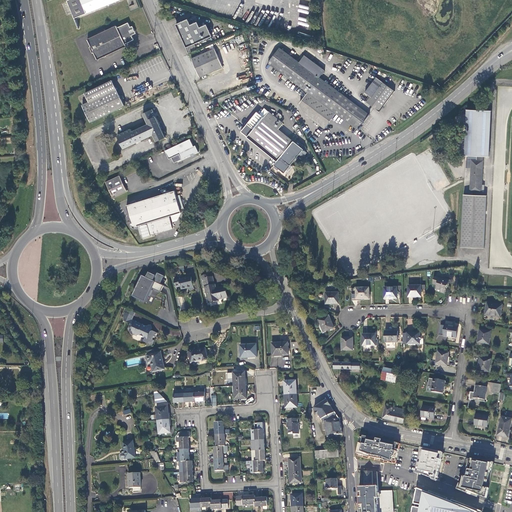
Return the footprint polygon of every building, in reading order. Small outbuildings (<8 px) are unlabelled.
[(74,20),(121,0),(73,0),(67,3),(74,20)] [(189,26),(186,20),(174,26),(182,41),(185,49),(204,40),(198,29),(196,23),(189,26)] [(96,60),(124,47),(124,45),(123,43),(126,42),(127,44),(132,42),(130,38),(135,36),(131,27),(129,28),(127,24),(116,29),(115,28),(87,41),(96,60)] [(198,29),(204,40),(211,37),(205,25),(198,29)] [(324,128),(336,113),(357,131),(368,116),(336,91),(338,89),(330,83),(328,85),(318,78),(324,71),(304,56),(299,63),(279,49),(269,62),(285,74),(289,77),(308,92),(299,103),(305,114),(324,128)] [(198,78),(221,68),(213,50),(190,60),(198,78)] [(378,112),(394,92),(376,78),(365,93),(371,98),(367,104),(378,112)] [(89,123),(123,107),(111,82),(84,94),(88,103),(81,106),(89,123)] [(464,194),(461,247),(484,248),(487,195),(473,194),(473,191),(482,192),(484,160),(477,159),(477,156),(489,157),(492,110),(466,108),(464,155),(468,156),(468,160),(471,160),(470,191),(468,191),(466,191),(466,194),(464,194)] [(285,124),(266,109),(262,114),(259,112),(242,132),(277,162),(273,166),(275,167),(274,169),(277,172),(278,170),(283,174),(283,173),(298,155),(302,159),(306,153),(281,130),(285,124)] [(165,139),(151,110),(142,115),(147,126),(131,133),(130,131),(117,137),(124,150),(152,136),(156,143),(165,139)] [(189,140),(164,152),(168,161),(171,159),(173,164),(181,161),(181,162),(185,160),(184,159),(193,155),(198,153),(195,147),(192,147),(189,140)] [(126,194),(118,177),(105,183),(113,200),(126,194)] [(182,215),(174,193),(171,193),(165,195),(127,208),(133,227),(131,227),(132,231),(135,232),(138,231),(137,229),(140,228),(144,240),(150,238),(150,237),(174,230),(174,228),(172,223),(170,218),(182,215)] [(208,277),(207,274),(203,275),(201,276),(203,287),(205,287),(209,304),(219,301),(218,299),(228,297),(225,286),(216,289),(215,284),(214,285),(213,279),(212,277),(208,277)] [(191,277),(175,281),(176,287),(181,285),(182,290),(189,288),(189,290),(194,289),(191,277)] [(445,294),(449,281),(445,279),(444,280),(435,277),(433,284),(437,285),(436,289),(441,290),(440,292),(445,294)] [(160,292),(163,285),(146,278),(145,280),(141,278),(133,296),(145,302),(151,290),(149,289),(149,287),(160,292)] [(421,286),(408,286),(409,298),(421,298),(421,290),(425,290),(425,285),(421,285),(421,286)] [(369,288),(356,288),(356,300),(369,300),(369,288)] [(397,288),(384,288),(385,299),(397,299),(397,288)] [(338,293),(326,293),(326,305),(339,304),(338,293)] [(503,305),(487,303),(486,308),(487,309),(486,316),(501,318),(503,305)] [(135,315),(126,311),(124,318),(124,323),(131,326),(129,329),(133,330),(132,333),(131,334),(132,335),(137,338),(139,337),(139,336),(146,340),(144,343),(152,347),(154,343),(152,342),(153,339),(155,339),(158,334),(153,332),(152,333),(149,327),(147,328),(143,326),(143,327),(132,322),(135,315)] [(334,328),(329,316),(319,320),(324,333),(334,328)] [(457,339),(459,327),(454,326),(454,327),(445,325),(445,326),(441,325),(439,335),(443,336),(457,339)] [(489,345),(491,332),(480,330),(478,343),(489,345)] [(398,331),(385,332),(385,343),(398,343),(398,331)] [(407,333),(403,333),(403,339),(407,339),(407,343),(407,344),(420,344),(420,333),(407,333)] [(376,334),(363,335),(363,346),(376,346),(376,334)] [(353,338),(342,338),(342,351),(353,351),(353,338)] [(288,343),(272,344),(272,356),(289,356),(288,343)] [(257,345),(240,346),(241,358),(257,358),(257,345)] [(208,360),(206,348),(195,351),(195,349),(188,351),(191,363),(203,361),(208,360)] [(161,352),(147,355),(148,363),(151,363),(152,373),(165,370),(161,352)] [(449,353),(438,352),(436,364),(447,366),(449,353)] [(286,366),(286,357),(278,357),(278,358),(271,358),(271,366),(286,366)] [(492,360),(480,358),(478,371),(490,372),(492,360)] [(384,368),(382,379),(381,380),(396,383),(398,371),(384,368)] [(233,373),(234,386),(246,386),(245,372),(233,373)] [(445,381),(434,379),(432,392),(443,394),(445,381)] [(284,382),(285,395),(297,394),(296,381),(284,382)] [(411,411),(417,390),(407,387),(408,383),(403,381),(400,390),(406,391),(404,399),(408,400),(405,409),(411,411)] [(247,399),(246,386),(234,386),(235,400),(247,399)] [(486,400),(487,388),(476,386),(474,398),(486,400)] [(205,389),(194,390),(195,402),(206,402),(205,389)] [(174,403),(185,403),(184,390),(173,391),(174,403)] [(194,390),(184,390),(185,403),(195,402),(194,390)] [(156,403),(167,402),(158,392),(155,393),(156,403)] [(298,408),(297,394),(285,395),(286,409),(298,408)] [(322,422),(322,425),(325,424),(325,422),(335,420),(335,419),(334,417),(337,415),(327,400),(314,408),(323,421),(322,422)] [(156,408),(157,421),(169,420),(168,406),(156,408)] [(407,411),(386,406),(383,419),(403,424),(407,411)] [(436,408),(423,406),(421,417),(434,419),(436,408)] [(489,416),(476,414),(474,425),(487,428),(489,416)] [(339,419),(337,415),(334,417),(335,419),(335,420),(325,422),(325,424),(322,425),(323,431),(326,430),(328,437),(342,435),(340,419),(339,419)] [(511,420),(511,419),(502,417),(498,436),(508,438),(511,420)] [(298,419),(286,420),(287,424),(288,424),(289,434),(294,434),(294,435),(299,435),(298,419)] [(169,420),(157,421),(159,434),(171,433),(169,420)] [(215,423),(216,435),(224,434),(230,434),(229,430),(224,430),(224,422),(215,423)] [(256,439),(256,441),(265,440),(264,423),(255,423),(255,430),(256,439)] [(180,443),(180,450),(189,449),(189,438),(191,438),(190,432),(179,433),(176,438),(176,443),(180,443)] [(225,446),(224,434),(216,435),(216,447),(223,447),(225,446)] [(359,443),(357,454),(365,455),(364,458),(376,460),(376,458),(382,459),(386,461),(386,463),(389,464),(390,463),(393,464),(394,461),(396,461),(398,450),(397,449),(398,443),(363,436),(362,443),(359,443)] [(251,441),(252,451),(265,450),(265,440),(256,441),(251,441)] [(122,460),(127,459),(135,458),(133,441),(123,443),(124,453),(121,454),(120,455),(120,459),(122,460)] [(214,447),(215,459),(226,458),(226,455),(225,455),(223,456),(223,447),(216,447),(214,447)] [(443,453),(422,448),(417,472),(437,480),(441,460),(443,460),(445,454),(443,453)] [(181,453),(181,462),(190,462),(189,449),(180,450),(181,453)] [(252,451),(253,462),(263,461),(266,461),(265,450),(252,451)] [(339,450),(316,452),(316,458),(339,457),(339,450)] [(160,461),(156,451),(149,452),(151,455),(152,455),(155,459),(157,463),(160,461)] [(227,463),(227,458),(226,458),(215,459),(216,471),(224,471),(224,470),(224,466),(224,463),(227,463)] [(289,459),(290,471),(301,470),(300,458),(289,459)] [(468,458),(461,490),(487,500),(495,463),(468,458)] [(264,473),(263,461),(253,462),(246,462),(247,466),(250,466),(251,474),(264,473)] [(193,472),(192,462),(190,462),(181,462),(179,462),(180,473),(193,472)] [(302,483),(301,470),(290,471),(290,484),(302,483)] [(377,471),(364,472),(364,486),(378,486),(377,471)] [(194,482),(193,472),(180,473),(180,483),(194,482)] [(141,488),(140,473),(129,474),(130,488),(133,488),(141,488)] [(338,486),(338,479),(326,480),(326,482),(324,482),(324,491),(338,490),(338,486)] [(392,511),(392,491),(378,491),(378,486),(364,486),(359,487),(360,511),(392,511)] [(477,511),(478,511),(418,490),(414,503),(421,505),(420,509),(414,508),(412,511),(477,511)] [(291,495),(292,507),(303,507),(302,494),(291,495)] [(237,506),(255,505),(255,499),(255,496),(236,497),(237,506)] [(267,498),(255,499),(255,505),(255,511),(258,511),(259,507),(263,507),(263,510),(268,510),(267,498)] [(191,508),(201,508),(201,499),(190,500),(191,508)] [(211,499),(201,499),(201,508),(212,507),(211,501),(211,499)] [(228,500),(211,501),(212,507),(212,510),(228,509),(228,500)]
